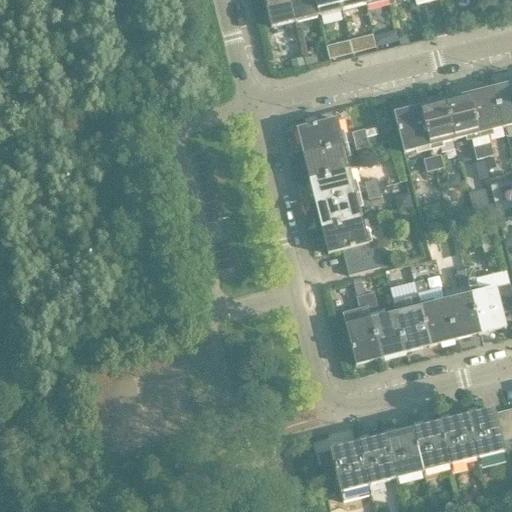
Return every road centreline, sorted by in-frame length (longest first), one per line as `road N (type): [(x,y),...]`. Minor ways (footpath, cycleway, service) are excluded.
road 1 (residential): [(511,365),(326,413),(253,109)]
road 2 (residential): [(253,109),(511,43)]
road 3 (unknown): [(205,119),(250,303)]
